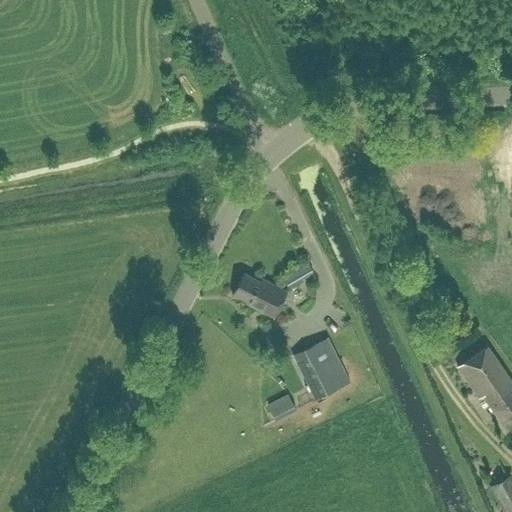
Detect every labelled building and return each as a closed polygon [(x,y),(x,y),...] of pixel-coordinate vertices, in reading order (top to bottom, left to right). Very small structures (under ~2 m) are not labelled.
[(289,287),(314,273),(305,261),(282,275),(289,287)] [(243,271),(231,294),(273,315),(286,289),(261,277),(259,280),(243,271)] [(348,381),(326,336),(292,353),(315,398),(348,381)] [(511,381),(486,344),(456,365),(478,396),(482,394),(506,429),(511,425),(511,381)] [(267,403),(275,419),(295,409),(287,393),(267,403)] [(511,511),(511,476),(510,473),(489,485),(504,511),(511,511)]
